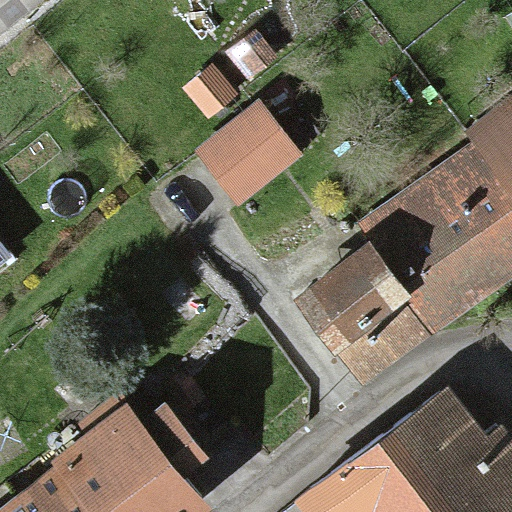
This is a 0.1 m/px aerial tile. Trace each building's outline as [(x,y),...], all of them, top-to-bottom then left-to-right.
[(256,27),(227,50),(250,80),(280,57),(256,27)] [(210,62),(181,86),(207,118),(237,93),(210,62)] [(511,93),(466,129),(475,142),(511,193),(511,93)] [(254,107),(191,159),(231,207),(294,155),(254,107)] [(511,193),(475,142),(356,224),(366,240),(434,335),(511,279),(511,193)] [(0,268),(13,259),(0,240),(0,268)] [(366,383),(434,335),(366,240),(295,296),(366,383)] [(430,407),(304,511),(511,511),(511,465),(487,435),(467,451),(430,407)] [(118,417),(0,501),(0,511),(198,511),(176,486),(203,464),(158,410),(132,433),(118,417)]
